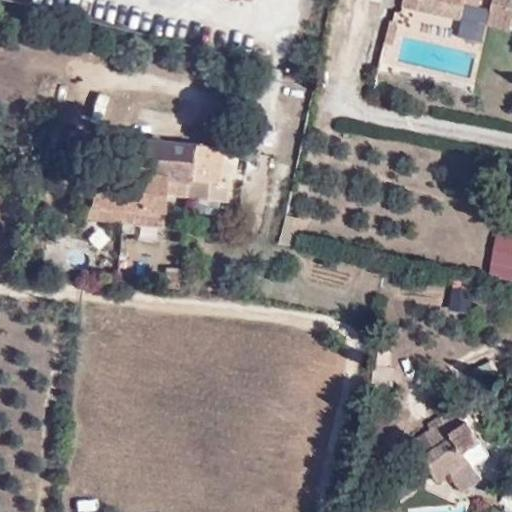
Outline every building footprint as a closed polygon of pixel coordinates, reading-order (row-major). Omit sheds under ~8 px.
[(420,0),(418,9),(464,18),(467,0),(420,0)] [(511,3),(511,0),(491,0),(490,12),(506,16),(508,3),(511,3)] [(482,42),(486,24),(461,19),(458,37),(482,42)] [(298,161),(304,132),(275,125),(270,154),(298,161)] [(60,131),(59,146),(90,148),(91,134),(60,131)] [(219,178),(222,147),(125,139),(122,171),(75,168),(74,179),(86,180),(84,202),(76,202),(75,218),(157,226),(160,195),(163,174),(185,176),(184,186),(214,188),(215,178),(219,178)] [(185,176),(163,174),(160,195),(227,199),(228,178),(219,178),(215,178),(214,188),(184,186),(185,176)] [(511,239),(493,237),(487,277),(511,280),(511,239)] [(448,309),(466,312),(470,291),(452,288),(448,309)] [(474,440),(448,408),(413,438),(425,453),(415,462),(431,481),(440,474),(454,490),(474,473),(459,453),(474,440)] [(381,511),(379,490),(353,491),(354,511),(381,511)]
